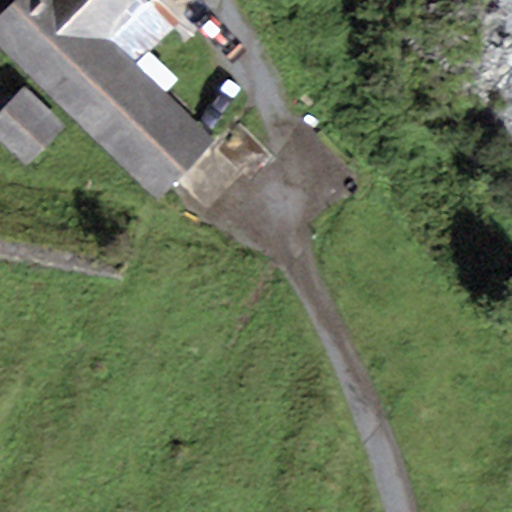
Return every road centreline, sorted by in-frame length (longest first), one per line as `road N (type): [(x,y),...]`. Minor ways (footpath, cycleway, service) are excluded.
road 1 (track): [(285,193),(327,324),(403,511)]
road 2 (track): [(209,0),(242,64),(285,193)]
